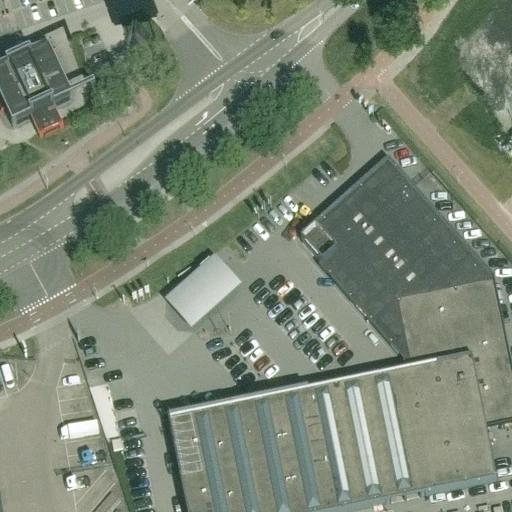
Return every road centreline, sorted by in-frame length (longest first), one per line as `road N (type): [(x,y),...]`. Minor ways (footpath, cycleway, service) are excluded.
road 1 (secondary): [(233,68),(0,235)]
road 2 (secondary): [(0,265),(128,192),(207,131)]
